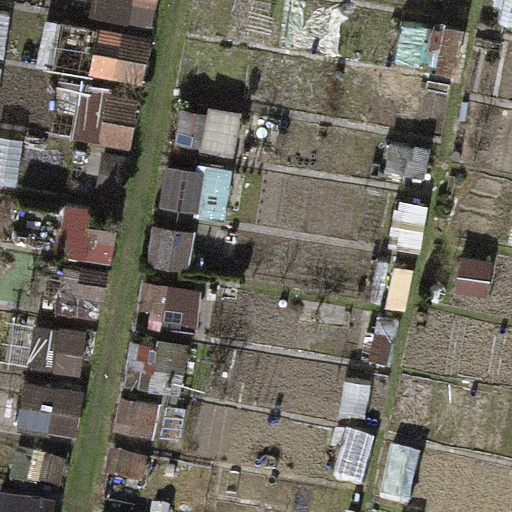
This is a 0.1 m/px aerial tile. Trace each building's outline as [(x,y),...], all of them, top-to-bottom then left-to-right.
[(73,0),(44,0),(44,3),(72,8),(73,0)] [(162,0),(96,0),(95,3),(160,16),(162,0)] [(263,0),(208,0),(203,30),(256,40),(263,0)] [(60,15),(46,13),(37,59),(51,62),(60,15)] [(470,23),(440,17),(430,68),(460,74),(470,23)] [(158,36),(97,25),(89,64),(150,76),(158,36)] [(425,35),(406,31),(402,54),(420,58),(425,35)] [(259,51),(199,40),(192,73),(252,85),(259,51)] [(140,97),(88,87),(80,128),(132,138),(140,97)] [(248,108),(182,96),(175,132),(241,145),(248,108)] [(387,140),(365,136),(358,177),(379,181),(387,140)] [(132,152),(98,145),(89,190),(123,197),(132,152)] [(238,168),(180,157),(171,201),(230,212),(238,168)] [(61,165),(36,160),(32,180),(57,185),(61,165)] [(431,201),(398,194),(390,234),(423,240),(431,201)] [(120,210),(65,200),(57,245),(112,256),(120,210)] [(201,221),(167,215),(159,258),(192,264),(201,221)] [(417,258),(381,251),(373,294),(408,301),(417,258)] [(112,270),(56,260),(46,307),(103,318),(112,270)] [(205,285),(146,274),(139,312),(197,323),(205,285)] [(401,311),(386,308),(375,367),(390,370),(401,311)] [(193,338),(137,327),(132,357),(187,367),(193,338)] [(329,366),(315,363),(306,410),(320,412),(329,366)] [(85,384),(32,374),(23,419),(76,429),(85,384)] [(385,381),(346,374),(338,414),(377,421),(385,381)] [(167,393),(126,385),(118,426),(159,434),(167,393)] [(305,423),(288,420),(278,471),(295,475),(305,423)] [(368,487),(378,438),(351,433),(341,482),(368,487)] [(74,455),(31,446),(26,473),(69,481),(74,455)] [(151,455),(120,449),(114,480),(145,486),(151,455)] [(421,504),(430,455),(409,451),(400,500),(421,504)] [(56,511),(58,504),(3,493),(0,510),(0,511),(56,511)]
